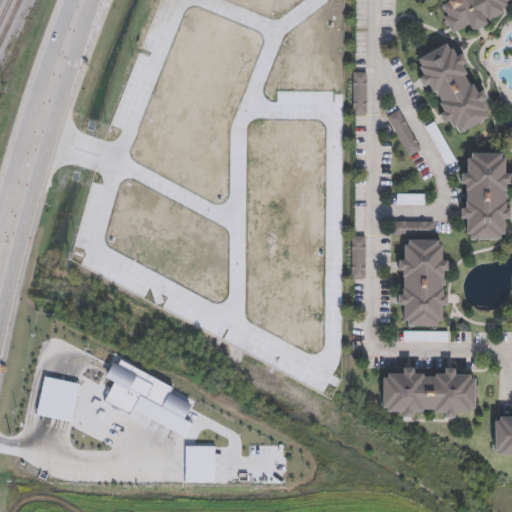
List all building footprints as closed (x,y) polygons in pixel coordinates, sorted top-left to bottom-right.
[(454,32),(441,6),(438,1),(439,0),(509,0),(506,2),(508,5),(501,8),(503,11),(488,19),(486,16),(484,18),(486,22),(471,30),(468,23),(454,32)] [(487,118),(449,135),(414,58),(447,43),(452,55),(458,53),(487,118)] [(366,113),(352,113),(352,71),(367,71),(366,113)] [(388,116),(399,111),(419,149),(408,155),(388,116)] [(503,153),(504,239),(464,239),(463,153),(503,153)] [(434,236),(434,223),(391,222),(391,236),(434,236)] [(365,236),(365,278),(350,278),(350,236),(365,236)] [(400,326),(400,240),(441,240),(441,325),(400,326)] [(379,375),(378,409),(471,412),(472,377),(379,375)] [(511,457),(492,457),(492,417),(511,417),(511,415),(511,457)]
